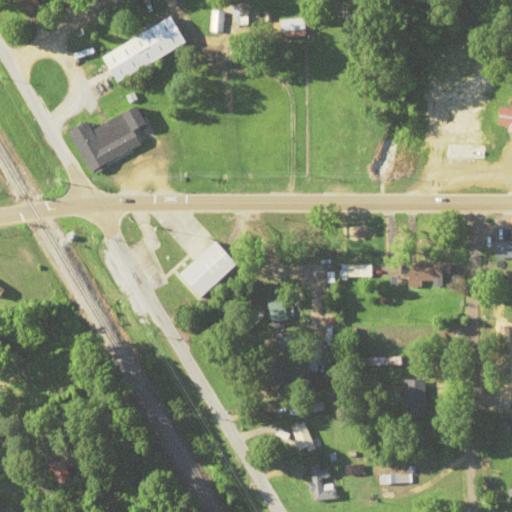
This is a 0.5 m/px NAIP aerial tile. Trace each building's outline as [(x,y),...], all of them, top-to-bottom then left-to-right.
[(20,0),(35,24),(50,15),(41,0),(20,0)] [(224,30),(222,11),(212,12),(214,31),(224,30)] [(193,44),(179,17),(106,55),(120,81),(193,44)] [(95,128),(91,121),(72,130),(91,171),(145,146),(138,130),(152,124),(143,105),(95,128)] [(511,127),(511,108),(499,107),(497,126),(511,127)] [(471,171),(471,159),(488,159),(489,142),(446,141),(446,158),(458,159),(457,170),(471,171)] [(178,253),(184,251),(175,226),(144,239),(162,286),(187,276),(178,253)] [(511,240),(497,240),(497,257),(511,257),(511,240)] [(372,277),(372,264),(340,264),(340,277),(372,277)] [(497,337),(509,337),(509,318),(497,318),(497,337)] [(403,366),(403,357),(361,357),(361,366),(403,366)] [(264,366),(272,391),(290,385),(282,361),(264,366)] [(405,417),(427,417),(427,380),(405,380),(405,417)] [(313,447),(304,424),(290,429),(299,452),(313,447)] [(82,466),(79,449),(55,453),(58,470),(82,466)] [(329,469),(321,469),(320,464),(309,465),(312,501),(337,499),(335,480),(331,481),(329,469)]
